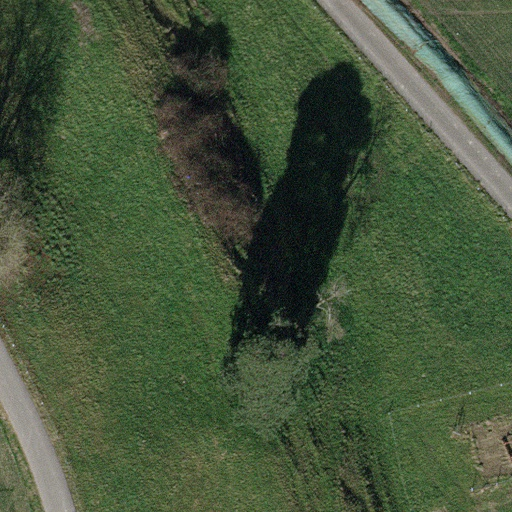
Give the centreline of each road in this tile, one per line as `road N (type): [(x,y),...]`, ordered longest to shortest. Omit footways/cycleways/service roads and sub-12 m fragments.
road 1 (unclassified): [(511,189),(339,0)]
road 2 (track): [(0,349),(41,431),(66,511)]
